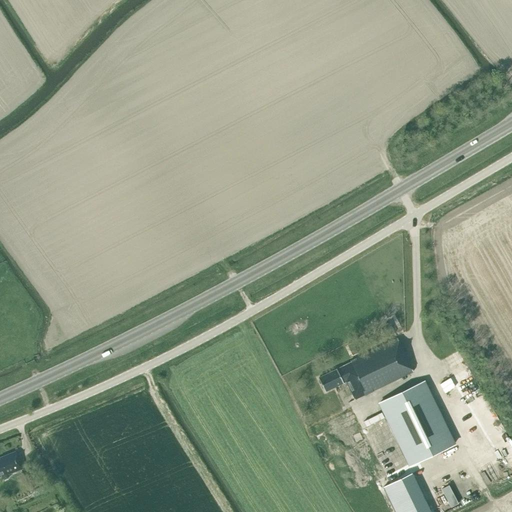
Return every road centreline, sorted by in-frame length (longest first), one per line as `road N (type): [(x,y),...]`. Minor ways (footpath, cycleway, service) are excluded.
road 1 (primary): [(0,398),(212,295),(511,122)]
road 2 (unclassified): [(0,428),(194,342),(511,157)]
